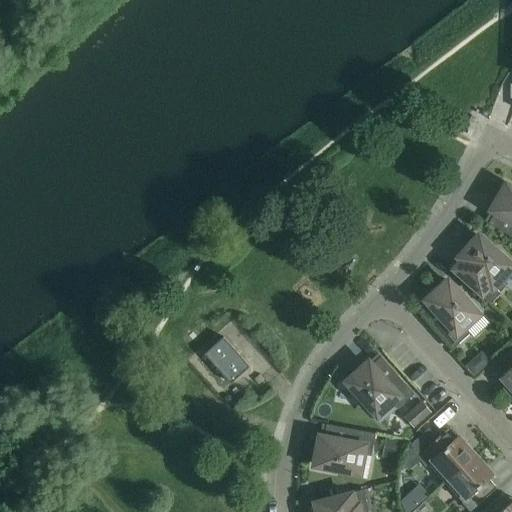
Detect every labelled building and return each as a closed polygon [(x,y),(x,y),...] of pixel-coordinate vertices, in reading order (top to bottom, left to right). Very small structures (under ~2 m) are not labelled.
[(488,222),(511,236),(511,187),(506,184),(491,209),(495,211),(488,222)] [(453,269),(490,302),(506,285),(499,279),(511,265),(511,261),(499,250),(497,252),(478,235),(459,256),(462,259),(453,269)] [(419,311),(452,348),(469,333),(464,326),(480,312),(466,297),(464,299),(448,280),(426,299),(429,302),(419,311)] [(223,336),(204,353),(230,383),(249,366),(223,336)] [(511,398),(511,349),(507,354),(511,358),(511,366),(500,377),(506,384),(502,388),(511,398)] [(397,408),(414,393),(381,356),(371,364),(368,361),(347,381),(363,399),(361,401),(375,416),(391,402),(397,408)] [(421,401),(404,416),(413,427),(430,411),(421,401)] [(339,472),(367,477),(375,433),(326,424),(324,437),(320,436),(314,464),(339,469),(339,472)] [(428,462),(445,482),(476,455),(458,435),(454,439),(446,430),(425,448),(433,457),(428,462)] [(489,469),(476,455),(445,482),(470,510),(496,487),(488,478),(493,474),(489,469)] [(364,511),(369,511),(363,489),(315,501),(317,511),(364,511)] [(511,511),(511,499),(510,502),(502,493),(481,511),(482,511),(511,511)]
